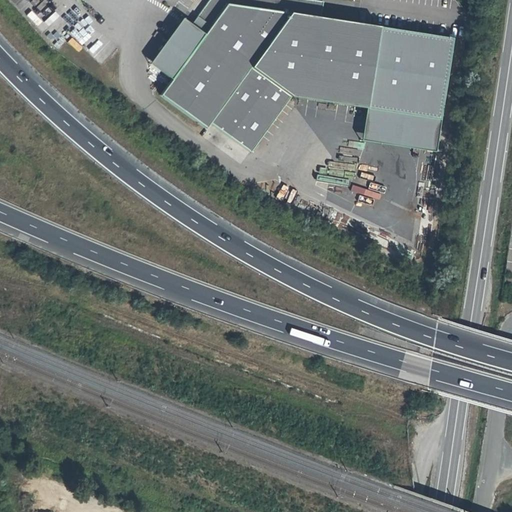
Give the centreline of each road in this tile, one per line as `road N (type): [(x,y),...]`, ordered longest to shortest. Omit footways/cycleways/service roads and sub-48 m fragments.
road 1 (motorway): [(511,362),(365,312),(221,238),(115,164),(0,57)]
road 2 (motorway): [(0,212),(225,303),(511,392)]
road 3 (primary): [(511,49),(442,511)]
road 4 (residential): [(511,325),(479,511)]
